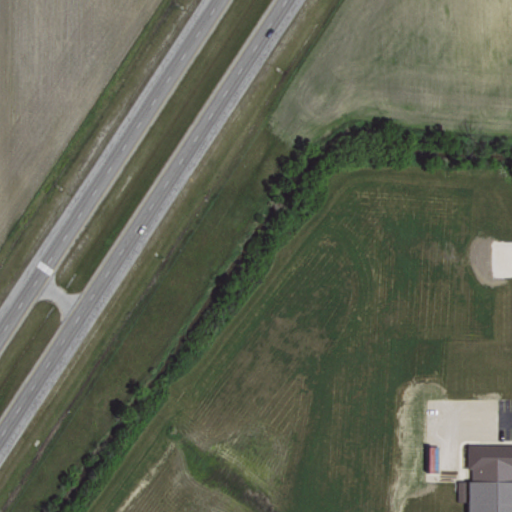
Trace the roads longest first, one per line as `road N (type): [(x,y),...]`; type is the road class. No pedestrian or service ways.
road 1 (primary): [(0,470),(309,0)]
road 2 (primary): [(211,0),(0,326)]
